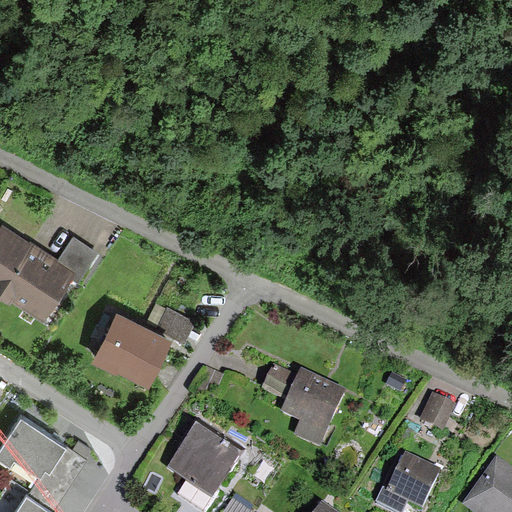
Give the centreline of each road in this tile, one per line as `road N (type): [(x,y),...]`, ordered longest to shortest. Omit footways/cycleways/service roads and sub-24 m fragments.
road 1 (residential): [(511,398),(248,280)]
road 2 (residential): [(248,280),(0,154)]
road 3 (residential): [(248,280),(135,446)]
road 4 (residential): [(0,360),(135,446)]
